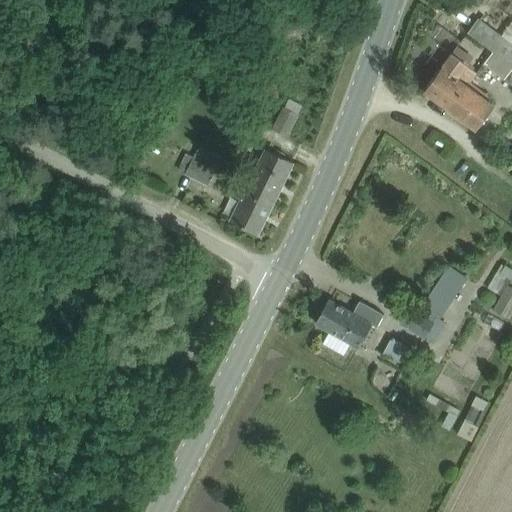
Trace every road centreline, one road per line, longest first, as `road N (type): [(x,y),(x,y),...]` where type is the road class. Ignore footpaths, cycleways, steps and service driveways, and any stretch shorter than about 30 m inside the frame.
road 1 (unclassified): [(279,280),(0,131)]
road 2 (secondary): [(279,280),(394,0)]
road 3 (secondary): [(163,511),(279,280)]
road 4 (track): [(371,68),(511,179)]
